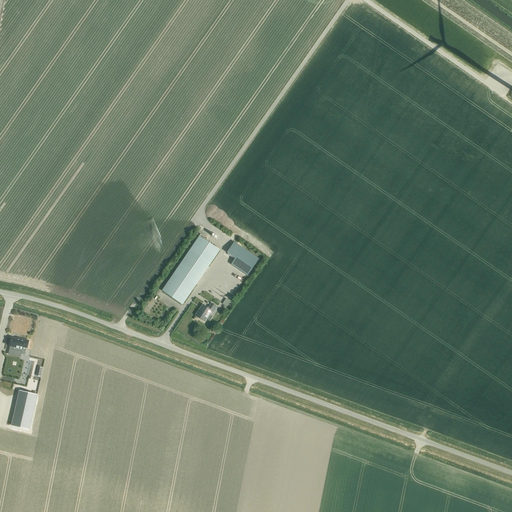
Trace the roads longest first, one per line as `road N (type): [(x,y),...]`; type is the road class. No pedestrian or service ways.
road 1 (unclassified): [(511,475),(71,310),(0,291)]
road 2 (unknown): [(159,345),(225,253),(222,234),(197,216)]
